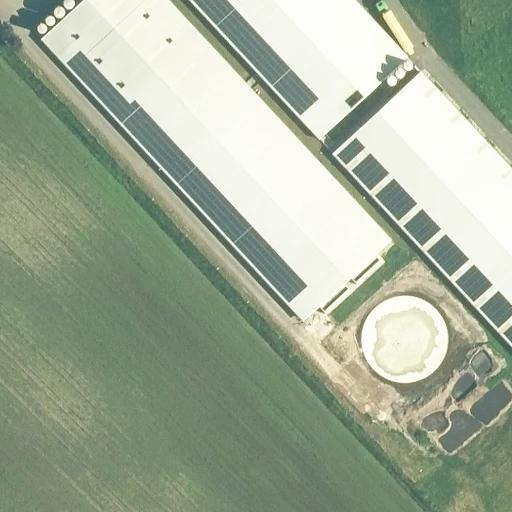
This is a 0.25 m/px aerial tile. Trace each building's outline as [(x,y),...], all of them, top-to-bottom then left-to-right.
[(386,238),(165,0),(89,0),(43,44),(299,319),(386,238)] [(351,0),(187,0),(318,141),(406,58),(351,0)] [(511,349),(511,172),(420,73),(332,155),(511,349)] [(340,394),(363,422),(378,410),(355,382),(340,394)] [(389,426),(377,437),(388,450),(401,438),(389,426)]
